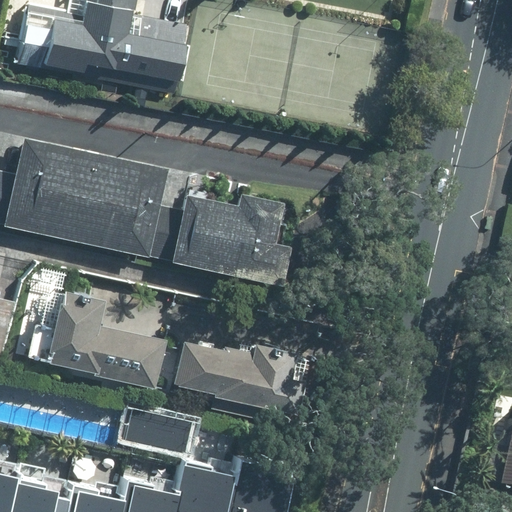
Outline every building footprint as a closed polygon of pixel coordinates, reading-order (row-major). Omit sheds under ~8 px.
[(169,89),(182,20),(132,11),(133,0),(75,0),(74,10),(25,1),(14,60),(169,89)] [(0,221),(276,281),(284,240),(269,237),(277,196),(233,187),(230,199),(179,188),(175,205),(152,200),(161,163),(16,132),(8,169),(0,167),(0,221)] [(38,360),(149,384),(160,333),(90,319),(96,293),(54,284),(38,360)] [(0,294),(0,348),(13,298),(0,294)] [(245,350),(176,336),(167,380),(277,403),(289,347),(248,339),(245,350)] [(490,445),(475,511),(511,511),(511,402),(511,403),(502,448),(490,445)] [(126,405),(120,436),(180,448),(187,417),(126,405)] [(273,511),(283,467),(232,457),(230,470),(175,459),(170,487),(118,476),(115,493),(62,483),(60,493),(46,490),(48,479),(0,469),(0,511),(273,511)]
